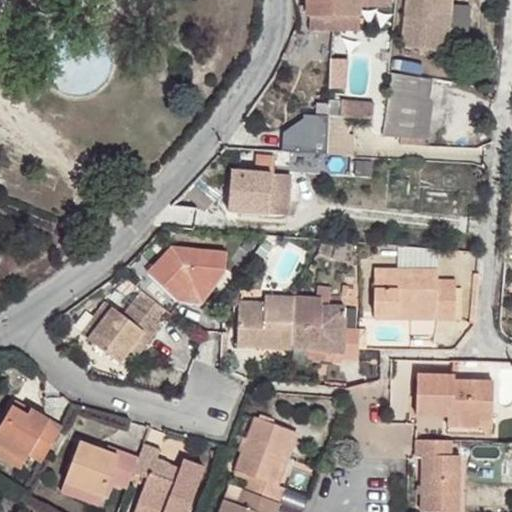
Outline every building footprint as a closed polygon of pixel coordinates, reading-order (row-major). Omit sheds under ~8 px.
[(395,7),(395,0),(301,0),(302,2),(307,2),(307,15),(307,18),(310,18),(310,34),(359,33),(358,7),(395,7)] [(445,53),(449,0),(404,0),(399,45),(445,53)] [(289,67),(279,62),(271,79),(283,84),(289,67)] [(421,79),(385,73),(376,136),(412,142),(421,79)] [(283,84),(271,79),(258,99),(275,108),(283,84)] [(333,106),(334,119),(354,119),(364,119),(364,104),(333,104),(333,106)] [(334,119),(333,106),(321,106),(322,118),(309,118),(309,123),(310,128),(282,137),(278,136),(277,154),(334,157),(334,119)] [(354,119),(334,119),(334,157),(363,158),(364,134),(354,134),(354,119)] [(282,137),(310,128),(309,123),(278,136),(282,137)] [(277,154),(255,153),(255,166),(276,167),(277,154)] [(281,219),(285,178),(230,173),(227,213),(281,219)] [(199,176),(190,186),(201,195),(209,185),(199,176)] [(190,186),(165,214),(170,218),(168,221),(174,226),(201,195),(190,186)] [(511,198),(506,198),(503,235),(511,235),(511,198)] [(435,314),(435,323),(455,323),(456,282),(438,282),(437,273),(437,250),(394,246),(394,272),(375,271),(374,315),(412,315),(412,313),(435,314)] [(169,248),(137,285),(142,289),(160,306),(174,290),(209,297),(224,277),(227,256),(169,248)] [(296,301),(293,350),(340,354),(339,361),(361,361),(362,349),(360,348),(361,333),(345,331),(346,323),(346,308),(332,308),(332,284),(317,284),(317,301),(296,301)] [(165,311),(160,306),(142,289),(122,311),(112,302),(84,331),(115,360),(127,349),(141,333),(148,339),(159,326),(155,322),(165,311)] [(165,311),(168,313),(176,303),(201,307),(209,297),(174,290),(160,306),(165,311)] [(237,346),(293,350),(296,301),(295,297),(265,294),(265,303),(264,312),(239,309),(237,346)] [(84,331),(112,302),(105,296),(79,326),(84,331)] [(264,312),(265,303),(239,301),(239,309),(264,312)] [(373,321),(435,323),(435,314),(412,313),(412,315),(374,315),(373,321)] [(134,354),(148,339),(141,333),(127,349),(134,354)] [(462,426),(492,427),(493,385),(455,384),(455,379),(419,378),(418,418),(449,420),(462,420),(462,426)] [(27,416),(32,409),(16,399),(11,406),(27,416)] [(38,462),(60,426),(32,409),(27,416),(11,406),(0,424),(0,444),(25,460),(28,456),(38,462)] [(251,476),(246,492),(284,505),(289,490),(277,485),(297,434),(258,419),(237,471),(251,476)] [(492,433),(492,427),(462,426),(462,420),(449,420),(448,430),(492,433)] [(107,481),(123,487),(130,474),(137,457),(119,450),(117,455),(80,439),(63,479),(101,496),(107,481)] [(454,443),(416,442),(416,456),(414,458),(423,458),(421,511),(459,511),(462,460),(453,459),(454,443)] [(25,460),(0,444),(0,456),(20,469),(25,460)] [(142,445),(137,457),(130,474),(145,480),(137,502),(159,511),(186,511),(203,470),(181,461),(176,476),(165,471),(167,466),(155,460),(159,451),(142,445)] [(98,504),(101,496),(63,479),(60,488),(98,504)] [(280,511),(284,505),(246,492),(241,505),(225,499),(220,511),(280,511)] [(159,511),(137,502),(132,511),(159,511)]
